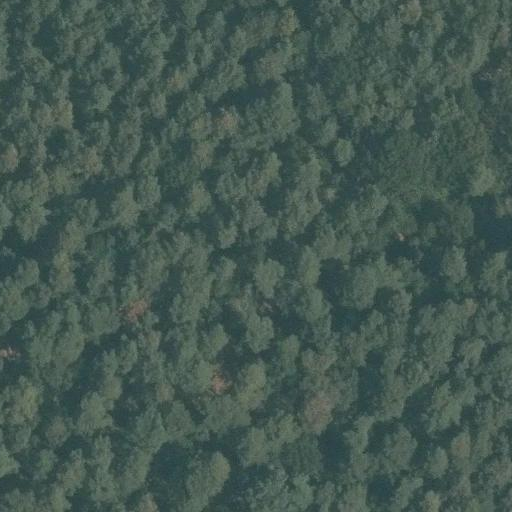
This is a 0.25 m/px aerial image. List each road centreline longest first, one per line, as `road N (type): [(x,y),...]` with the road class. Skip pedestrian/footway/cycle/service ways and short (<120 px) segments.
road 1 (track): [(0,3),(511,79)]
road 2 (unknown): [(151,0),(454,53),(511,52)]
